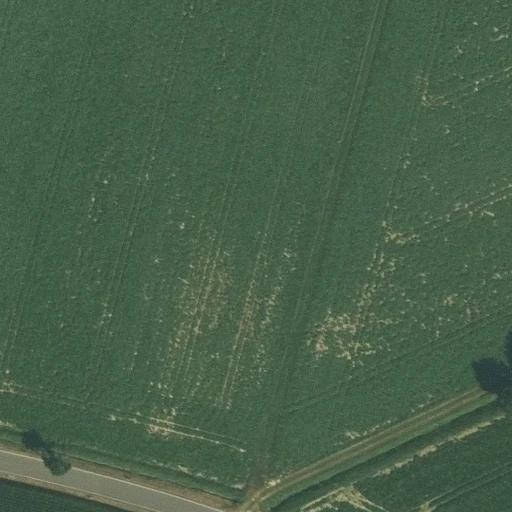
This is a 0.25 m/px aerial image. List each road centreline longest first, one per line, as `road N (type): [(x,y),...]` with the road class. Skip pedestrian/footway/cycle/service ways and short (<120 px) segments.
road 1 (track): [(253,511),(388,0)]
road 2 (track): [(257,503),(511,384)]
road 3 (secondary): [(190,511),(0,464)]
